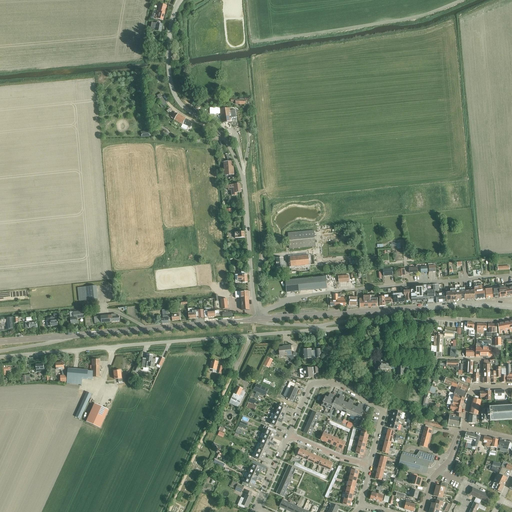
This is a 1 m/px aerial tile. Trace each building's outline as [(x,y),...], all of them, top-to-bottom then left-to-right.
[(164,13),(166,6),(159,4),(156,15),(155,18),(162,20),(164,13)] [(162,25),(163,22),(156,21),(156,24),(151,23),(150,30),(161,32),(162,25)] [(156,96),(163,106),(166,104),(160,94),(156,96)] [(234,110),(230,111),(229,109),(220,110),(222,123),(231,122),(231,121),(236,120),(234,110)] [(187,127),(190,128),(192,123),(185,119),(174,113),(171,118),(176,121),(182,125),(181,127),(185,130),(187,127)] [(223,162),(224,176),(233,175),(232,162),(230,153),(225,154),(227,160),(229,160),(230,162),(223,162)] [(236,193),(240,193),(239,184),(225,186),(225,188),(228,188),(228,191),(231,190),(231,196),(237,195),(236,193)] [(287,233),(289,249),(315,246),(314,231),(287,233)] [(283,258),(276,259),(277,268),(285,267),(284,262),(283,262),(283,258)] [(241,274),(235,275),(235,283),(242,283),(247,283),(246,275),(246,272),(241,272),(241,274)] [(285,281),(286,293),(326,288),(325,277),(285,281)] [(426,285),(410,286),(410,287),(411,301),(427,300),(426,285)] [(434,291),(435,291),(434,285),(431,285),(426,285),(427,300),(435,300),(434,291)] [(434,285),(435,291),(436,303),(446,302),(445,294),(438,294),(437,291),(439,291),(438,285),(434,285)] [(80,288),(81,301),(98,299),(96,286),(80,288)] [(474,287),(474,288),(475,300),(485,299),(484,289),(482,290),(481,286),(474,287)] [(242,311),(249,310),(247,291),(235,292),(235,298),(241,298),(242,311)] [(340,294),(337,294),(337,298),(338,301),(338,306),(345,306),(345,298),(340,298),(340,294)] [(377,298),(370,298),(370,297),(363,297),(363,299),(359,300),(360,307),(377,307),(377,298)] [(218,311),(210,312),(210,309),(210,308),(204,307),(205,311),(204,311),(205,317),(215,317),(215,314),(219,314),(218,311)] [(169,310),(166,310),(162,310),(163,319),(162,319),(162,324),(169,324),(169,318),(171,318),(170,315),(169,310)] [(197,312),(196,312),(196,310),(188,311),(188,319),(197,318),(197,316),(198,316),(198,318),(204,318),(203,310),(197,310),(197,312)] [(77,318),(79,318),(78,312),(73,312),(74,318),(70,319),(71,325),(78,324),(77,318)] [(172,313),(172,321),(180,320),(179,312),(172,313)] [(119,316),(115,317),(115,313),(110,314),(111,315),(94,317),(95,324),(120,321),(119,316)] [(37,322),(32,322),(31,317),(26,318),(27,322),(25,322),(26,328),(37,327),(37,322)] [(57,320),(53,320),(53,317),(47,318),(47,327),(58,326),(57,320)] [(464,329),(469,330),(468,336),(474,337),(474,333),(474,330),(473,330),(473,329),(474,323),(468,322),(468,323),(465,322),(464,322),(464,329)] [(484,329),(486,329),(486,324),(477,324),(477,333),(484,333),(484,329)] [(496,333),(496,325),(488,324),(488,330),(486,330),(486,337),(491,337),(491,334),(491,333),(496,333)] [(434,346),(442,346),(442,337),(434,336),(434,346)] [(495,350),(500,350),(500,339),(495,338),(495,345),(491,345),(491,344),(491,341),(476,340),(476,344),(475,348),(476,357),(491,357),(491,350),(495,350)] [(294,352),(292,355),(291,355),(290,346),(285,347),(285,348),(278,348),(279,355),(281,355),(282,356),(286,356),(286,357),(290,359),(290,360),(293,361),(297,354),(294,352)] [(311,349),(302,350),(303,359),(312,359),(316,359),(316,358),(321,358),(320,350),(315,350),(315,351),(311,352),(311,349)] [(466,349),(466,357),(474,357),(474,351),(474,349),(466,349)] [(143,359),(141,368),(148,369),(148,367),(153,368),(154,363),(155,363),(157,364),(160,358),(155,358),(155,359),(152,359),(153,356),(147,355),(146,359),(143,359)] [(88,371),(87,380),(92,380),(92,377),(99,378),(100,361),(92,360),(92,366),(91,366),(91,369),(93,369),(93,372),(88,371)] [(213,372),(222,374),(223,367),(218,365),(219,362),(212,360),(210,369),(213,370),(213,372)] [(390,370),(394,370),(394,363),(391,363),(391,361),(378,361),(378,369),(381,370),(381,372),(386,372),(386,370),(390,370)] [(63,363),(55,363),(55,369),(59,369),(60,369),(60,371),(62,371),(62,375),(60,376),(60,382),(63,382),(63,384),(66,384),(66,382),(65,370),(64,371),(63,363)] [(35,365),(36,372),(44,371),(43,364),(35,365)] [(303,369),(304,378),(313,378),(313,374),(318,373),(317,368),(303,369)] [(87,380),(88,371),(68,369),(67,384),(81,385),(82,379),(87,380)] [(121,371),(118,371),(115,371),(115,372),(114,372),(115,380),(118,380),(119,384),(123,384),(121,371)] [(452,386),(467,393),(469,388),(447,379),(448,378),(446,377),(444,383),(452,386)] [(286,398),(293,401),(298,390),(293,388),(295,385),(290,382),(284,396),(286,397),(286,398)] [(256,384),(253,390),(266,396),(268,390),(256,384)] [(452,386),(451,388),(455,390),(454,394),(464,399),(467,393),(452,386)] [(236,402),(240,404),(243,397),(239,395),(242,389),(237,387),(230,400),(236,403),(236,402)] [(485,401),(491,401),(491,397),(490,391),(484,391),(484,392),(479,392),(480,398),(485,398),(485,401)] [(494,399),(494,400),(504,399),(504,391),(494,391),(494,399)] [(75,417),(80,419),(92,394),(87,392),(75,417)] [(464,399),(454,394),(450,392),(448,395),(450,396),(449,399),(454,401),(463,403),(464,399)] [(322,395),(318,404),(321,405),(321,406),(325,408),(324,409),(325,409),(332,395),(329,394),(327,398),(325,397),(322,395)] [(334,401),(332,400),(334,396),(332,395),(325,409),(326,409),(326,408),(331,410),(332,408),(334,401)] [(336,411),(342,396),(340,395),(338,400),(335,399),(334,401),(332,408),(335,409),(335,410),(336,411)] [(341,412),(345,403),(342,402),(344,398),(342,396),(336,411),(337,411),(337,410),(341,412)] [(448,398),(446,404),(451,405),(452,405),(462,408),(463,403),(454,401),(449,399),(448,398)] [(469,413),(477,415),(481,401),(473,399),(469,413)] [(341,412),(340,415),(344,416),(344,414),(345,415),(351,401),(349,400),(347,404),(345,403),(341,412)] [(350,416),(354,407),(352,406),(354,402),(351,401),(345,415),(346,415),(347,414),(350,416)] [(279,406),(277,411),(285,415),(286,412),(291,414),(292,412),(287,410),(288,406),(280,403),(279,406)] [(109,410),(95,404),(87,422),(100,428),(109,410)] [(355,419),(361,405),(359,404),(357,408),(354,407),(350,416),(354,418),(354,419),(355,419)] [(361,405),(355,419),(356,419),(356,418),(360,420),(364,411),(361,410),(363,406),(361,405)] [(462,408),(452,405),(451,405),(449,409),(451,410),(451,411),(461,413),(462,408)] [(498,407),(499,421),(511,419),(511,405),(508,406),(500,406),(498,407)] [(489,421),(499,421),(498,407),(489,407),(489,409),(482,409),(482,413),(481,413),(481,422),(488,421),(489,421)] [(284,417),(285,415),(277,411),(275,415),(272,414),(287,421),(288,419),(284,417)] [(309,419),(317,422),(320,415),(313,412),(309,419)] [(459,427),(461,417),(461,414),(457,413),(456,415),(450,414),(447,426),(459,427)] [(286,423),(287,421),(272,414),(270,418),(273,420),(281,424),(282,422),(286,423)] [(313,429),(317,422),(309,419),(306,426),(313,429)] [(425,419),(424,424),(433,427),(441,429),(442,425),(443,424),(435,422),(435,421),(425,419)] [(280,427),(281,424),(273,420),(270,425),(283,431),(284,429),(280,427)] [(279,438),(279,436),(275,434),(276,432),(264,426),(263,429),(267,430),(265,434),(262,433),(262,434),(273,439),(274,436),(279,438)] [(310,436),(313,429),(306,426),(303,433),(310,436)] [(422,434),(430,436),(432,430),(424,428),(422,434)] [(325,443),(329,435),(323,433),(320,440),(325,443)] [(472,447),(477,448),(480,437),(466,433),(463,440),(466,441),(466,443),(472,445),(472,447)] [(272,442),(273,439),(262,434),(260,438),(263,439),(262,440),(275,445),(276,443),(272,442)] [(428,442),(430,436),(422,434),(421,440),(428,442)] [(331,445),(334,438),(329,435),(325,443),(331,445)] [(490,447),(492,439),(492,438),(484,437),(483,443),(485,443),(484,447),(490,448),(490,447)] [(336,448),(340,440),(334,438),(331,445),(336,448)] [(260,439),(258,443),(269,448),(270,445),(274,447),(275,445),(262,440),(260,439)] [(340,440),(336,448),(342,450),(345,443),(340,440)] [(427,449),(428,442),(421,440),(419,447),(427,449)] [(508,449),(510,443),(509,442),(499,440),(498,445),(501,446),(501,449),(507,450),(508,449)] [(258,443),(256,448),(271,455),(272,453),(268,451),(269,448),(258,443)] [(302,459),(305,452),(300,449),(296,447),(293,454),(297,456),(296,456),(302,459)] [(256,448),(254,453),(265,458),(266,455),(270,457),(271,455),(256,448)] [(434,460),(433,460),(434,455),(419,451),(416,456),(403,452),(402,454),(401,454),(398,466),(426,474),(429,463),(431,463),(432,463),(433,463),(434,463),(434,462),(434,461),(434,460)] [(307,461),(311,454),(305,452),(302,459),(307,461)] [(263,460),(265,458),(254,453),(252,457),(254,458),(267,464),(268,462),(263,460)] [(313,464),(316,456),(311,454),(307,461),(313,464)] [(318,466),(322,459),(316,456),(313,464),(318,466)] [(324,468),(327,461),(322,459),(318,466),(324,468)] [(327,461),(324,468),(329,471),(333,464),(327,461)] [(507,469),(511,471),(511,468),(511,465),(504,462),(502,467),(507,469)] [(250,470),(259,473),(260,471),(264,473),(265,470),(253,465),(250,470)] [(285,473),(292,476),(296,469),(288,466),(285,473)] [(350,475),(358,477),(359,472),(354,470),(355,468),(352,467),(350,475)] [(498,472),(504,475),(506,469),(501,467),(498,472)] [(384,472),(384,469),(378,468),(377,474),(388,476),(389,473),(384,472)] [(258,476),(259,473),(250,470),(248,474),(261,480),(262,478),(258,476)] [(245,473),(243,478),(246,479),(255,483),(256,480),(260,482),(261,480),(248,474),(245,473)] [(289,483),(292,476),(285,473),(282,480),(289,483)] [(411,484),(420,487),(422,479),(416,477),(416,475),(414,474),(411,484)] [(493,485),(492,488),(495,489),(500,492),(507,478),(498,474),(493,485)] [(254,485),(255,483),(246,479),(244,483),(242,482),(241,485),(253,491),(254,488),(257,489),(258,487),(254,485)] [(286,490),(289,483),(282,480),(279,486),(286,490)] [(435,491),(443,493),(445,488),(446,488),(447,485),(441,484),(440,486),(436,485),(435,491)] [(235,490),(241,493),(243,487),(238,485),(235,490)] [(283,496),(286,490),(279,486),(276,493),(283,496)] [(481,500),(488,504),(491,496),(472,487),(469,495),(476,498),(474,502),(469,511),(475,511),(476,510),(478,511),(477,511),(486,511),(485,511),(486,508),(479,504),(481,500)] [(409,497),(416,499),(418,492),(411,490),(409,497)] [(241,498),(237,505),(244,508),(244,506),(247,508),(252,497),(250,497),(252,493),(246,491),(244,494),(245,495),(243,498),(243,499),(241,499),(241,498)] [(442,498),(443,493),(435,491),(433,496),(437,497),(436,500),(442,502),(443,499),(442,498)] [(286,511),(289,503),(282,500),(279,507),(286,511)] [(430,508),(439,511),(440,505),(441,506),(442,503),(436,501),(435,504),(431,503),(430,508)] [(406,502),(403,502),(401,508),(404,509),(413,511),(415,505),(406,502)] [(288,511),(293,511),(296,507),(289,503),(286,511),(288,511)]
